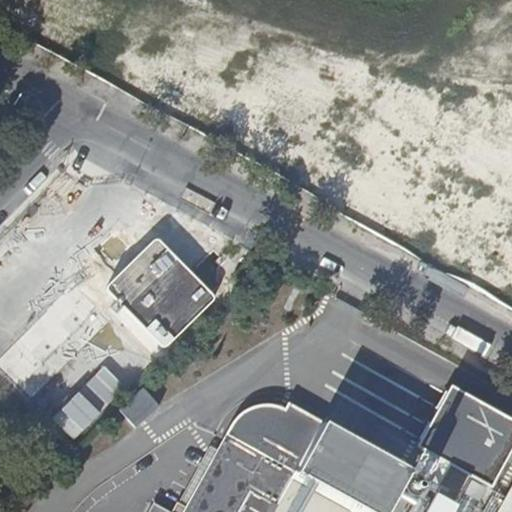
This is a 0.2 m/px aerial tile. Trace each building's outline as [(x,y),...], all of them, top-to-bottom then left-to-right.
[(376,142),(392,150),(400,133),(384,125),(376,142)] [(292,147),(282,168),(304,178),(314,157),(292,147)] [(144,388),(121,411),(136,427),(159,405),(144,388)] [(464,440),(479,448),(491,425),(476,417),(464,440)] [(358,511),(291,474),(292,472),(225,434),(185,507),(176,502),(171,511),(167,511),(153,504),(148,511),(358,511)] [(511,511),(511,484),(495,511),(511,511)]
